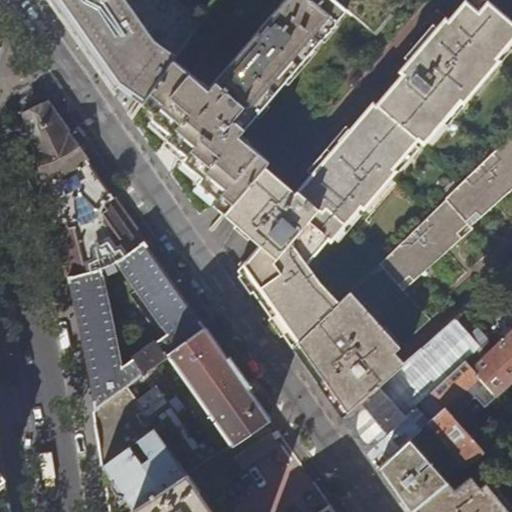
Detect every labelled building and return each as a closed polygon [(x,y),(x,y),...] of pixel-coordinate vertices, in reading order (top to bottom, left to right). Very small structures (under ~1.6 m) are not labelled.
[(54,0),(54,2),(54,5),(55,6),(59,6),(63,10),(59,14),(79,43),(108,84),(112,89),(118,82),(142,103),(173,60),(177,54),(163,43),(140,4),(147,0),(54,0)] [(287,0),(208,92),(173,60),(142,103),(155,115),(153,118),(172,134),(168,140),(187,157),(184,162),(203,178),(199,184),(217,200),(213,205),(224,214),(264,167),(270,160),(241,135),(348,11),(378,34),(407,0),(287,0)] [(426,82),(495,7),(486,0),(465,0),(449,19),(444,17),(405,65),(425,83),(426,82)] [(463,107),(502,62),(498,59),(511,42),(511,21),(495,7),(426,82),(456,111),(461,105),(463,107)] [(248,283),(425,83),(405,65),(398,72),(402,75),(377,104),(373,102),(295,194),(264,167),(224,214),(261,246),(239,270),(242,274),(248,283)] [(394,169),(417,142),(423,147),(456,111),(426,82),(425,83),(248,283),(272,317),(293,347),(338,304),(321,285),(308,265),(327,242),(331,244),(361,209),(364,211),(398,172),(394,169)] [(207,328),(139,232),(48,103),(26,114),(35,146),(43,176),(63,257),(85,358),(95,409),(156,364),(168,355),(207,328)] [(471,228),(511,191),(511,133),(379,263),(403,291),(474,230),(471,228)] [(400,349),(350,292),(338,304),(293,347),(318,383),(338,411),(343,418),(404,364),(399,358),(395,354),(400,349)] [(367,453),(432,393),(466,362),(481,348),(471,336),(482,328),(465,310),(404,364),(343,418),(355,436),(367,453)] [(241,376),(207,328),(168,355),(231,443),(270,418),(241,376)] [(511,385),(511,333),(473,369),(499,397),(511,385)] [(473,369),(466,362),(432,393),(445,409),(454,418),(480,395),(472,387),(476,383),(498,407),(503,403),(499,397),(473,369)] [(156,364),(95,409),(98,430),(103,464),(156,425),(169,415),(201,462),(218,451),(156,364)] [(390,457),(445,409),(432,393),(367,453),(372,459),(384,451),(390,457)] [(477,445),(454,418),(445,409),(390,457),(378,468),(388,483),(399,499),(403,504),(408,511),(409,511),(447,481),(443,477),(461,462),(465,467),(483,452),(477,445)] [(188,471),(156,425),(103,464),(106,483),(110,511),(125,511),(187,472),(188,471)] [(234,456),(241,466),(277,443),(270,432),(234,456)] [(0,511),(11,511),(1,456),(0,452),(0,511)] [(213,511),(187,472),(125,511),(213,511)] [(510,511),(485,482),(479,487),(470,476),(453,489),(447,481),(409,511),(510,511)]
